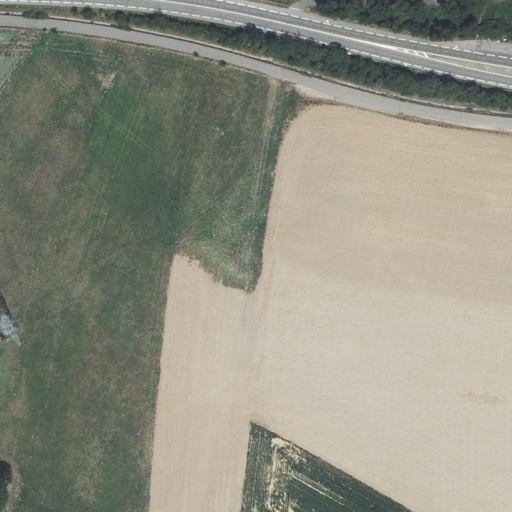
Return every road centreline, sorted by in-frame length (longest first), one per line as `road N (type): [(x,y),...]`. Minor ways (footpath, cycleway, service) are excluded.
road 1 (unclassified): [(0,20),(185,46),(393,104),(511,124)]
road 2 (tertiary): [(157,0),(380,44)]
road 3 (tertiary): [(380,44),(511,81)]
road 4 (tertiary): [(511,63),(380,44)]
